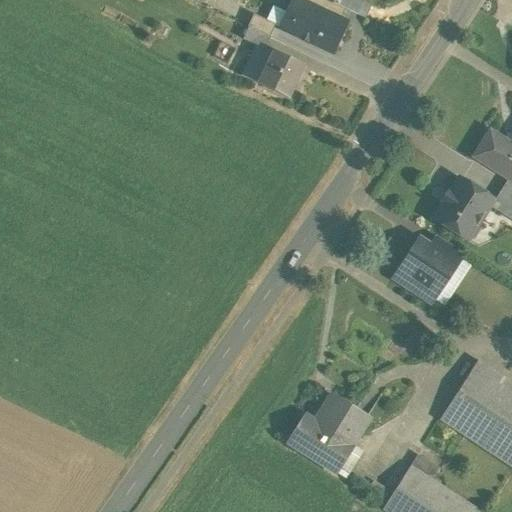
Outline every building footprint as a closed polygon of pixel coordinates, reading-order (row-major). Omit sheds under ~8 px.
[(299,0),(292,0),(279,28),(333,54),(347,22),(299,0)] [(247,27),(269,37),(276,25),(253,14),(247,27)] [(269,37),(249,27),(243,39),(257,45),(264,49),(269,37)] [(257,45),(242,76),(258,84),(258,83),(273,53),(264,49),(257,45)] [(258,83),(258,84),(288,98),(304,66),(274,51),(273,53),(258,83)] [(511,144),(493,132),(476,158),(511,181),(511,144)] [(496,200),(462,179),(453,194),(450,192),(442,205),(444,206),(437,218),(470,240),(491,207),(496,200)] [(511,181),(498,202),(496,200),(491,207),(511,220),(511,181)] [(462,253),(438,237),(430,249),(454,266),(462,253)] [(430,249),(419,241),(401,268),(403,269),(395,280),(417,295),(425,284),(437,292),(454,266),(430,249)] [(511,383),(477,361),(458,390),(511,425),(511,383)] [(511,425),(458,390),(439,420),(511,468),(511,425)] [(369,420),(331,396),(308,432),(299,426),(288,444),(335,473),(369,420)] [(438,469),(417,455),(410,466),(431,480),(438,469)] [(480,511),(431,480),(410,466),(382,510),(385,511),(480,511)]
